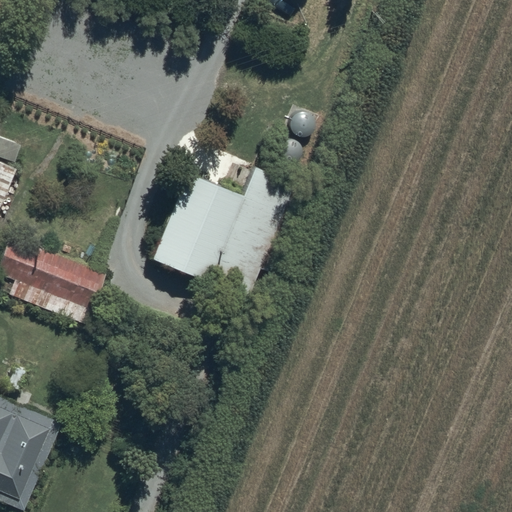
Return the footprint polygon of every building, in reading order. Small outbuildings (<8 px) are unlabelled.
[(0,153),(12,157),(18,140),(0,133),(0,153)] [(0,192),(12,163),(0,157),(0,192)] [(182,164),(150,249),(249,285),(291,173),(249,157),(239,185),(182,164)] [(0,268),(89,303),(102,267),(7,231),(0,250),(0,268)] [(3,376),(14,380),(21,361),(10,357),(3,376)] [(59,417),(0,391),(0,494),(20,504),(59,417)]
